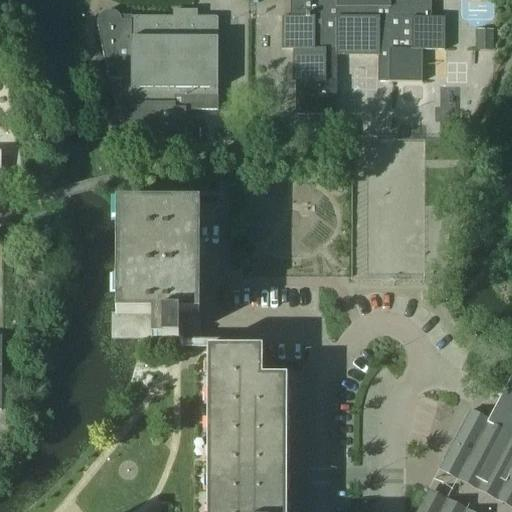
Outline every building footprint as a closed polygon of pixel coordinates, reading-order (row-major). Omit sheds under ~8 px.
[(281,0),(292,0),(292,18),(281,18),(281,51),(292,51),(292,83),(295,83),(295,116),(336,116),(336,57),(378,58),(378,84),(422,84),(422,52),(444,52),(444,19),(429,19),(429,1),(444,1),(444,0),(281,0)] [(131,19),(131,22),(122,22),(120,19),(118,16),(115,14),(112,13),(109,13),(106,13),(103,14),(100,16),(98,19),(97,22),(96,25),(96,28),(113,96),(131,142),(185,142),(185,113),(218,113),(218,99),(217,99),(218,19),(196,19),(196,12),(173,12),(173,19),(131,19)] [(478,30),(478,51),(491,51),(491,30),(478,30)] [(199,316),(199,205),(116,205),(115,337),(151,337),(151,342),(195,342),(195,316),(199,316)] [(285,511),(286,378),(262,378),(262,372),(262,364),(262,349),(257,349),(207,349),(206,511),(285,511)] [(511,377),(487,423),(468,413),(442,462),(511,499),(511,377)]
